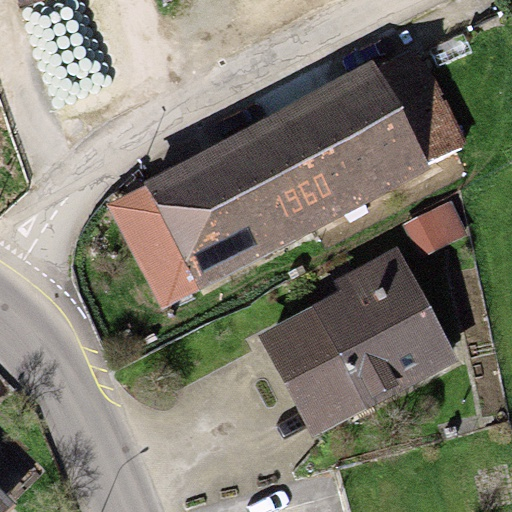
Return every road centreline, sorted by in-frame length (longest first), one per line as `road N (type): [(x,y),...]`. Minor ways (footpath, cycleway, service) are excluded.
road 1 (residential): [(3,318),(36,238),(172,106),(402,0)]
road 2 (secondary): [(117,511),(48,375),(3,318)]
